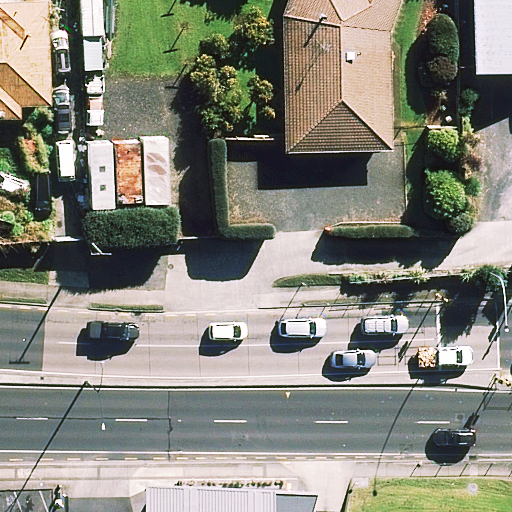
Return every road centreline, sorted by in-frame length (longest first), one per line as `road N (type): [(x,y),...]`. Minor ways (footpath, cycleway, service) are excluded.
road 1 (trunk): [(511,423),(0,417)]
road 2 (trunk): [(0,339),(511,337)]
